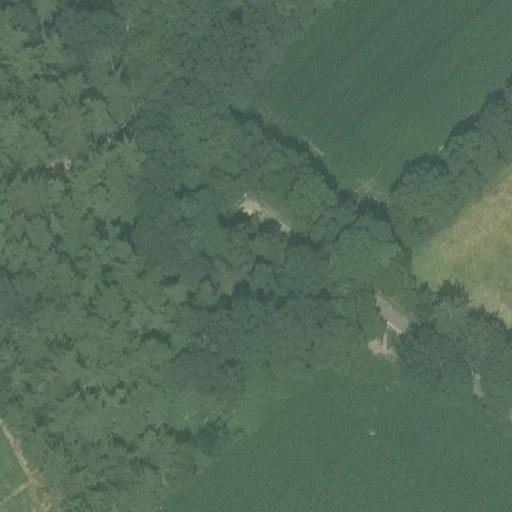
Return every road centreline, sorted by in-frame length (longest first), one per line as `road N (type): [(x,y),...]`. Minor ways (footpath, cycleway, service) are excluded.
road 1 (residential): [(511,410),(218,176),(167,118)]
road 2 (residential): [(167,118),(0,189)]
road 3 (residential): [(167,118),(119,0)]
